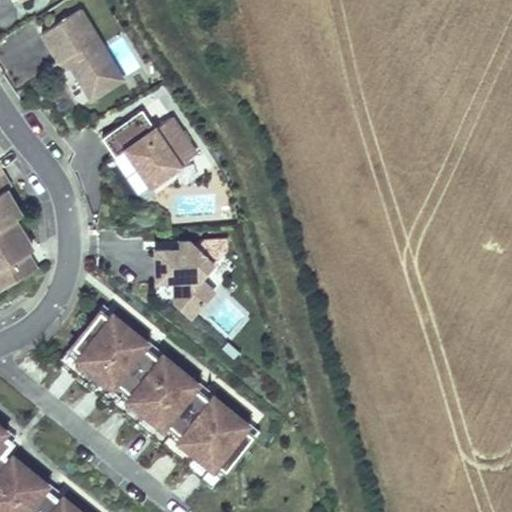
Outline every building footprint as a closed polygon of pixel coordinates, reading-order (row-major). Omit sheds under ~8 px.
[(80,8),(41,32),(59,61),(65,58),(82,86),(115,66),(80,8)] [(82,86),(90,98),(122,78),(115,66),(82,86)] [(154,128),(141,109),(101,137),(115,156),(125,149),(150,184),(195,153),(170,117),(154,128)] [(0,227),(6,224),(9,222),(16,218),(0,193),(4,190),(0,182),(0,227)] [(17,236),(9,222),(6,224),(11,232),(7,235),(10,240),(17,236)] [(0,288),(30,270),(21,255),(27,251),(17,236),(10,240),(7,235),(11,232),(6,224),(0,227),(0,288)] [(212,263),(188,240),(179,241),(177,255),(170,255),(170,248),(155,249),(156,280),(173,279),(174,300),(190,315),(213,291),(199,277),(212,263)] [(60,359),(85,380),(128,328),(111,314),(108,317),(100,311),(60,359)] [(85,380),(111,401),(151,352),(143,346),(145,342),(128,328),(85,380)] [(111,401),(136,422),(179,369),(161,355),(159,358),(151,352),(111,401)] [(136,422),(162,442),(202,394),(193,387),(196,383),(179,369),(136,422)] [(162,442),(187,463),(230,410),(212,396),(209,400),(202,394),(162,442)] [(187,463),(213,484),(253,435),(244,428),(247,424),(230,410),(187,463)] [(0,455),(2,453),(11,442),(2,435),(5,431),(0,426),(0,455)] [(0,505),(29,469),(12,456),(8,459),(2,453),(0,455),(0,505)] [(0,505),(0,511),(36,511),(51,494),(43,488),(47,484),(29,469),(0,505)] [(36,511),(78,511),(80,511),(63,497),(59,500),(51,494),(36,511)]
